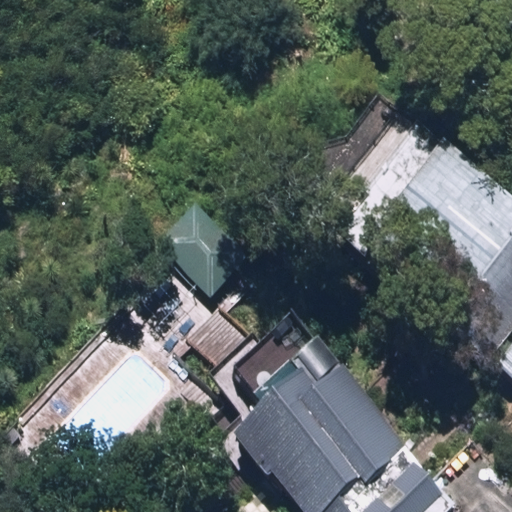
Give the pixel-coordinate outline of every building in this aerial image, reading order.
[(511,0),(435,0),(483,44),(474,53),(511,88),(511,0)] [(482,376),(511,337),(511,257),(508,254),(511,248),(511,227),(371,120),(348,142),(310,155),(274,202),(357,266),(350,275),(482,376)] [(186,214),(149,260),(206,307),(244,261),(186,214)] [(278,344),(221,398),(248,427),(220,453),(275,511),(441,511),(398,466),(402,461),(314,367),(307,374),(278,344)] [(511,353),(490,382),(511,398),(511,353)]
